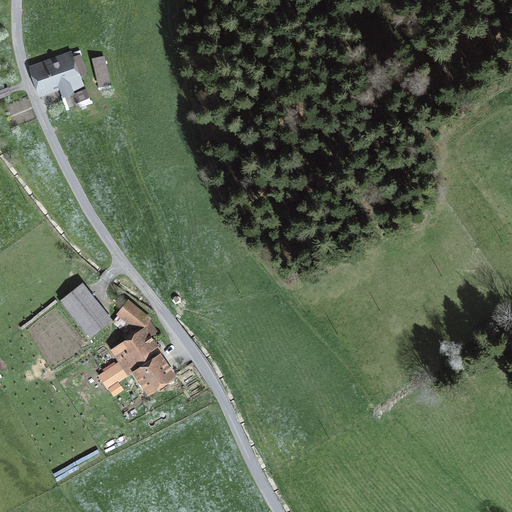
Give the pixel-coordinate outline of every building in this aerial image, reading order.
[(60,84),(64,96),(84,89),(78,73),(83,71),(78,57),(59,64),(57,58),(33,67),(41,91),(60,84)] [(99,84),(108,82),(102,59),(94,61),(99,84)] [(0,90),(0,98),(10,94),(8,88),(0,90)] [(73,95),(76,104),(89,98),(85,90),(73,95)] [(16,124),(36,116),(28,95),(7,104),(16,124)] [(62,300),(90,336),(105,324),(77,288),(62,300)] [(118,314),(134,327),(142,324),(148,317),(128,301),(118,314)] [(161,353),(142,324),(134,327),(131,329),(135,336),(112,350),(120,362),(99,376),(107,388),(128,374),(128,375),(135,370),(149,390),(171,376),(158,355),(161,353)] [(110,388),(114,394),(122,389),(118,383),(110,388)]
